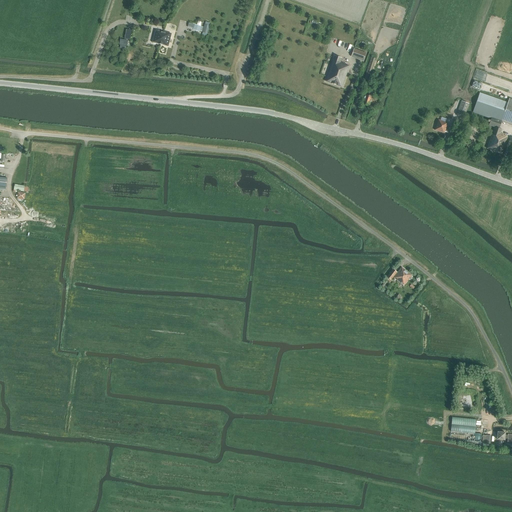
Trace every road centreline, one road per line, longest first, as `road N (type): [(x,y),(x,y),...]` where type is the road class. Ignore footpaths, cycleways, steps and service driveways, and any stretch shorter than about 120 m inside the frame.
road 1 (unclassified): [(511,392),(462,302),(274,163),(23,133)]
road 2 (tertiary): [(511,184),(399,145),(254,111),(0,83)]
road 3 (track): [(92,364),(80,360),(81,347),(65,345),(86,139)]
road 4 (track): [(392,403),(511,418)]
